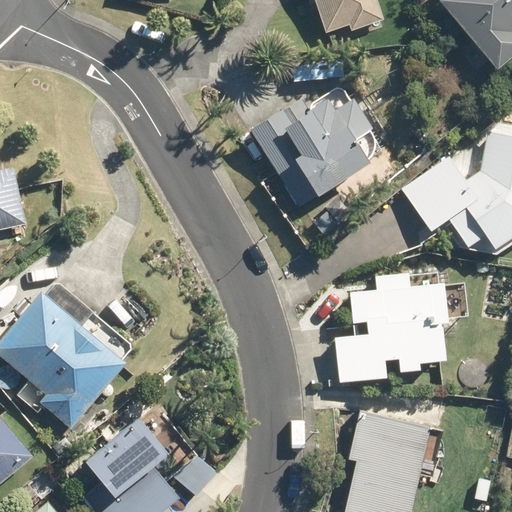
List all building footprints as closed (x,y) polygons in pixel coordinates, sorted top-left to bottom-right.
[(374,0),(311,0),(324,37),(348,28),(350,33),(382,21),(374,0)] [(511,0),(442,0),(435,7),(495,75),(511,59),(511,0)] [(365,165),(383,152),(340,89),(307,112),(299,101),(248,136),(298,209),(313,199),(315,202),(366,167),(365,165)] [(511,237),(511,140),(484,139),(479,170),(463,181),(445,156),(397,190),(427,233),(446,220),(465,246),(481,235),(492,251),(511,237)] [(10,163),(0,165),(0,227),(24,222),(10,163)] [(341,197),(324,208),(337,225),(353,213),(341,197)] [(327,216),(314,225),(323,236),(335,226),(327,216)] [(37,288),(0,332),(0,353),(44,390),(38,397),(72,425),(124,361),(122,359),(130,349),(129,341),(52,277),(41,291),(37,288)] [(373,295),(348,298),(352,342),(333,343),(338,388),(383,383),(382,366),(395,365),(396,381),(415,379),(415,371),(441,369),(438,332),(445,331),(444,324),(464,321),(461,288),(406,293),(405,278),(372,281),(373,295)] [(483,345),(481,359),(495,362),(497,348),(483,345)] [(104,483),(86,499),(96,511),(126,511),(128,511),(152,511),(175,493),(164,480),(197,453),(157,406),(140,420),(135,414),(83,457),(104,483)] [(404,511),(413,472),(432,476),(442,428),(424,424),(357,410),(347,458),(354,459),(342,511),(404,511)] [(0,479),(30,455),(0,419),(0,479)] [(214,473),(197,457),(176,479),(193,495),(214,473)] [(49,473),(32,488),(41,498),(58,484),(49,473)] [(57,511),(46,499),(30,511),(57,511)]
